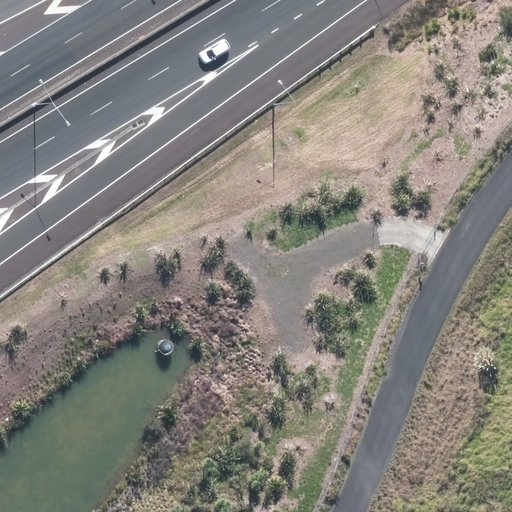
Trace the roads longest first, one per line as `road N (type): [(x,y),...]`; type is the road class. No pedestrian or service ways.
road 1 (motorway): [(341,0),(0,239)]
road 2 (track): [(354,511),(456,245),(511,168)]
road 3 (motorway): [(277,0),(0,166)]
road 4 (track): [(243,244),(284,291),(333,238),(394,226),(456,245)]
road 5 (motorway): [(0,73),(125,0)]
